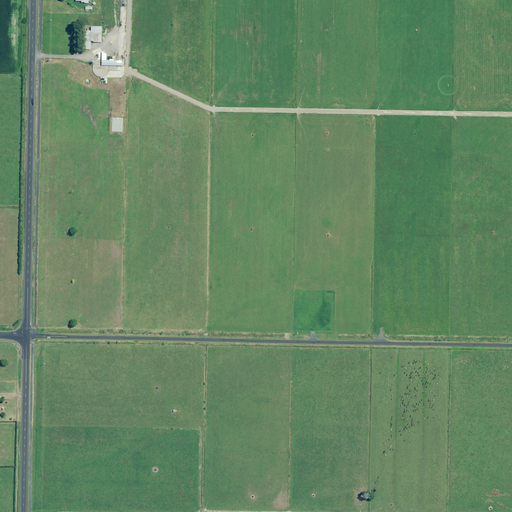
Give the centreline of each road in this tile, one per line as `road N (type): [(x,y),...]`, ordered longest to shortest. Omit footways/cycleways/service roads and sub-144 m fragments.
road 1 (unclassified): [(26,336),(511,344)]
road 2 (tertiary): [(33,0),(26,336)]
road 3 (tertiary): [(26,336),(23,511)]
